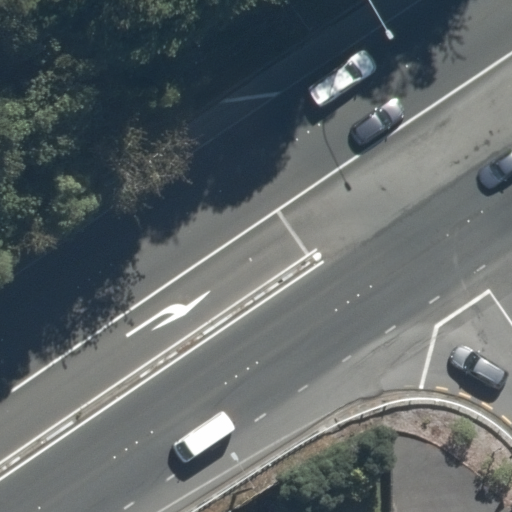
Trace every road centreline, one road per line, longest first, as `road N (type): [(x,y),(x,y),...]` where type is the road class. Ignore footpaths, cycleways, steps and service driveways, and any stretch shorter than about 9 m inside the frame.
road 1 (trunk): [(451,233),(38,511)]
road 2 (trunk): [(0,368),(363,117)]
road 3 (trunk): [(363,117),(511,14)]
road 4 (residential): [(363,117),(451,233)]
